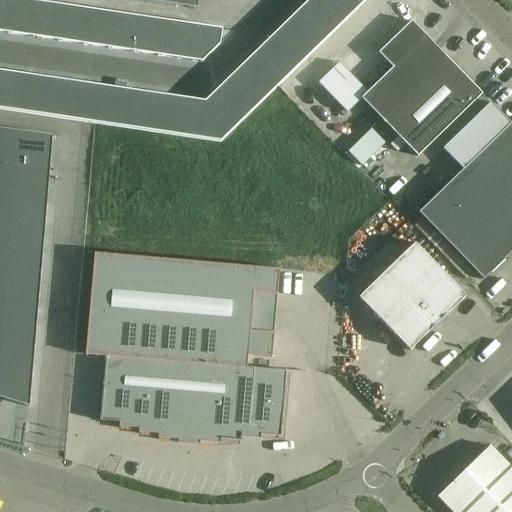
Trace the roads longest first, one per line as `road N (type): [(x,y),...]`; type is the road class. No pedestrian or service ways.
road 1 (unclassified): [(511,335),(371,472)]
road 2 (unclassified): [(167,511),(0,465)]
